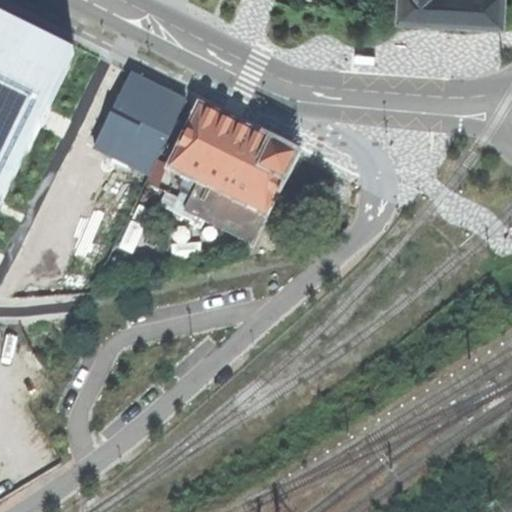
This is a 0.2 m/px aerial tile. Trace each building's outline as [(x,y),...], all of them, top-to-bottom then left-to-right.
[(434,20),(505,25),(506,0),(402,0),(402,18),(434,20)] [(0,262),(8,266),(101,58),(0,7),(0,262)] [(349,59),(348,63),(370,65),(370,56),(354,55),(349,55),(349,59)] [(153,173),(189,101),(131,73),(96,144),(153,173)] [(189,212),(253,243),(296,155),(240,127),(201,108),(171,167),(200,180),(193,196),(182,191),(173,211),(186,217),(189,212)] [(66,289),(92,285),(90,273),(64,276),(66,289)]
